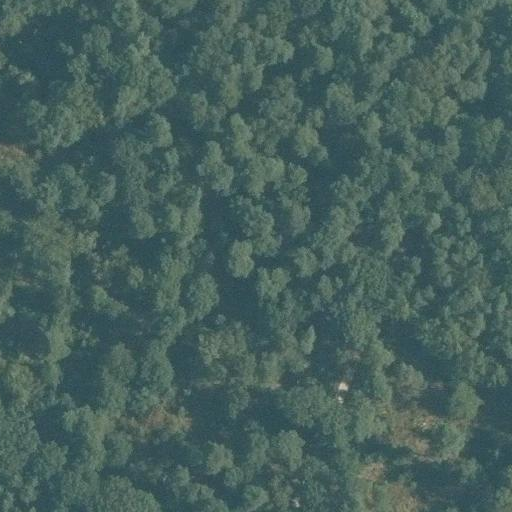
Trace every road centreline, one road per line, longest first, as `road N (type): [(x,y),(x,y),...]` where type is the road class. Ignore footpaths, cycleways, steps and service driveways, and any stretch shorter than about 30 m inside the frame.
road 1 (track): [(180,511),(0,407)]
road 2 (unknown): [(111,511),(0,450)]
